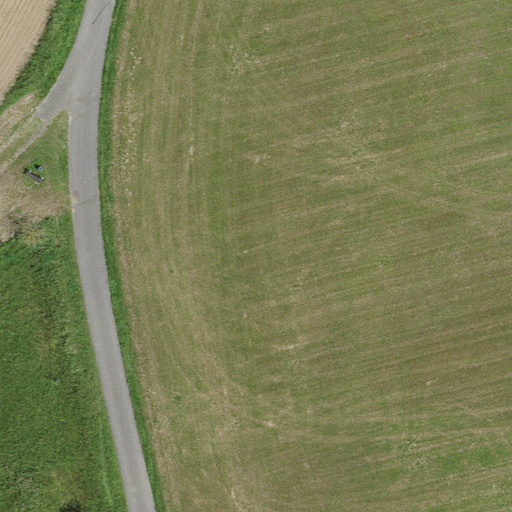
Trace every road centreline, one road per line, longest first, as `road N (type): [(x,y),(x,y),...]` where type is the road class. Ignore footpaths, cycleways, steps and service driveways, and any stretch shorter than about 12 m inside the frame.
road 1 (track): [(103,0),(86,109),(89,218),(142,511)]
road 2 (track): [(90,64),(0,170)]
